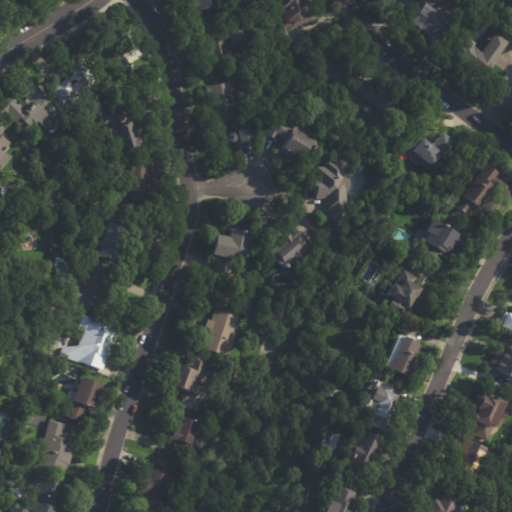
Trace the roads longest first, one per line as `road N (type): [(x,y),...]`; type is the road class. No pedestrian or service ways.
road 1 (residential): [(137,0),(170,63),(190,203),(97,511)]
road 2 (residential): [(511,235),(463,318),(379,511)]
road 3 (residential): [(350,0),(405,64),(511,145)]
